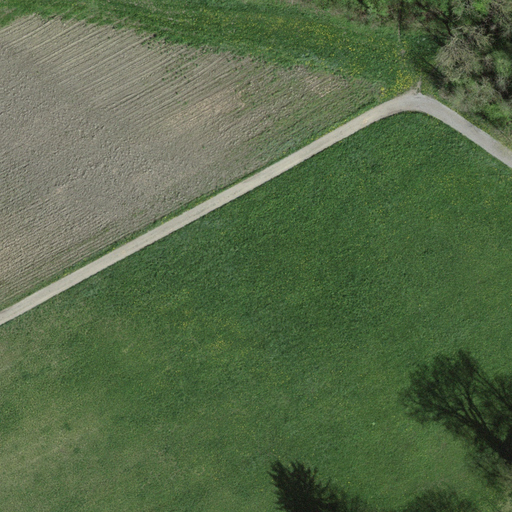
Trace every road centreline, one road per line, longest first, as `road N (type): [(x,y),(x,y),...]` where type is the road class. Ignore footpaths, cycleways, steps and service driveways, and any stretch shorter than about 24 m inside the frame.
road 1 (track): [(414,96),(0,314)]
road 2 (track): [(511,166),(414,96)]
